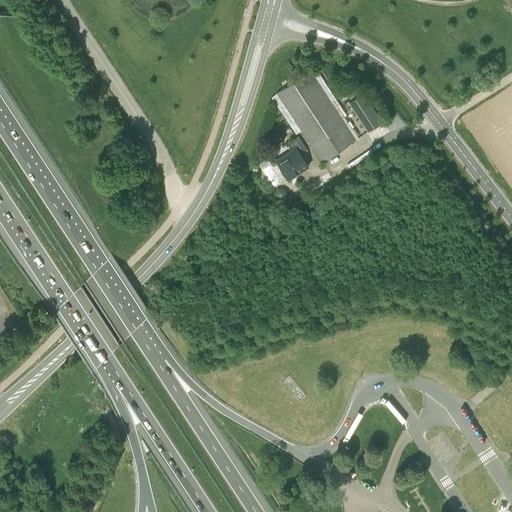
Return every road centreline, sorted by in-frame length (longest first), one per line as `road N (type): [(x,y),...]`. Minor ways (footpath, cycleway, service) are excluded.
road 1 (motorway): [(159,364),(0,121)]
road 2 (tertiary): [(0,410),(191,218)]
road 3 (unclassified): [(191,218),(143,127),(59,0)]
road 4 (motorway): [(0,195),(120,379)]
road 5 (motorway): [(256,511),(159,364)]
road 6 (motorway): [(305,456),(159,364)]
road 7 (tertiary): [(207,189),(248,107),(270,32)]
road 8 (tertiary): [(256,32),(207,189)]
road 9 (motorway): [(120,379),(207,511)]
road 10 (tertiary): [(511,220),(439,123)]
